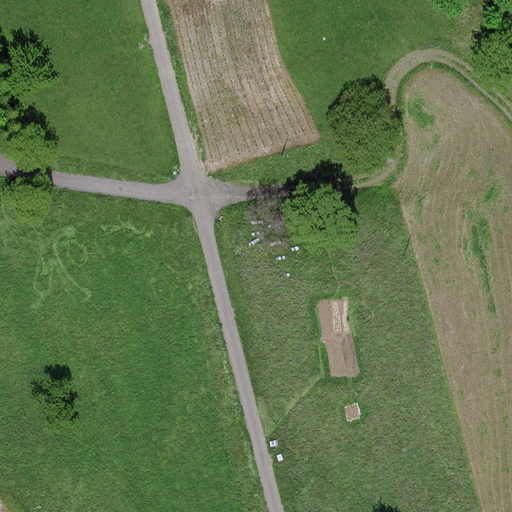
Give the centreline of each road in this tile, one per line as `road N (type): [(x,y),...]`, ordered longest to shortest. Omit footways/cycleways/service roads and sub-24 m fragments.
road 1 (track): [(511,113),(445,57),(422,56),(392,82),(396,150),(384,172),(290,190),(200,195)]
road 2 (unclassified): [(277,511),(200,195)]
road 3 (unclassified): [(200,195),(0,167)]
road 4 (unclassified): [(200,195),(152,0)]
